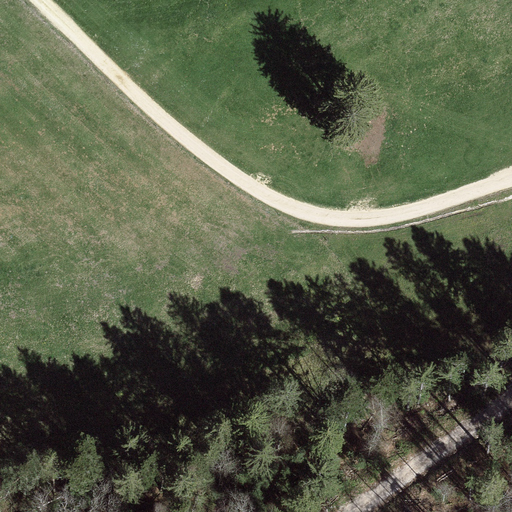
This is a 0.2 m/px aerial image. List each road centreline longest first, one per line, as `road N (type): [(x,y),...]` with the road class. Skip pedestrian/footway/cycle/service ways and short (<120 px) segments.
road 1 (track): [(511,178),(379,217),(300,210),(186,139),(41,0)]
road 2 (track): [(511,399),(352,511)]
